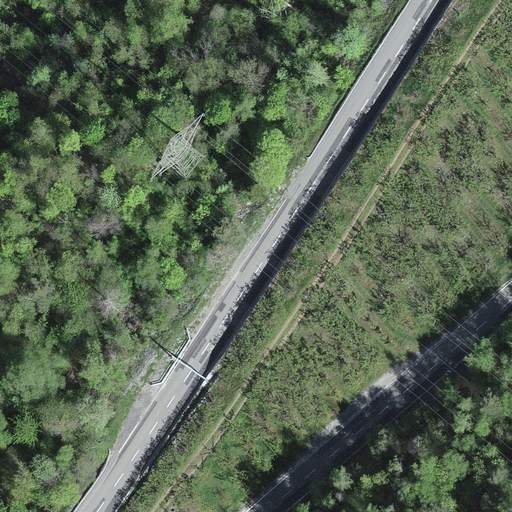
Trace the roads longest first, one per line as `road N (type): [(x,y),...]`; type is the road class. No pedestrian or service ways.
road 1 (track): [(156,511),(507,0)]
road 2 (tertiary): [(430,0),(96,511)]
road 3 (tertiary): [(266,511),(511,299)]
